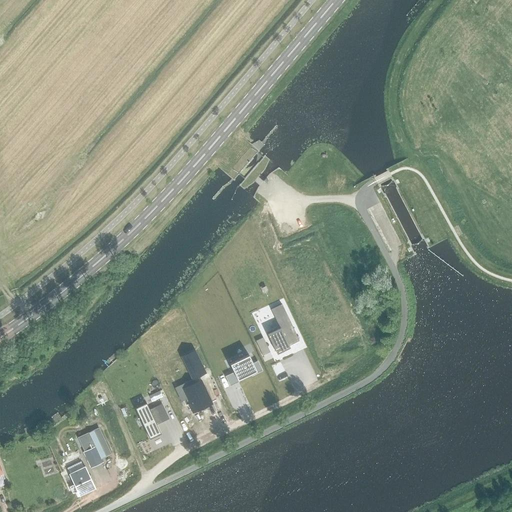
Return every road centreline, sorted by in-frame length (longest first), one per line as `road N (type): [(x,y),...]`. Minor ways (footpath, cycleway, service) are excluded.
road 1 (residential): [(96,511),(366,380),(397,345),(403,299),(359,200),(287,199),(250,175)]
road 2 (primary): [(0,337),(144,220),(336,0)]
